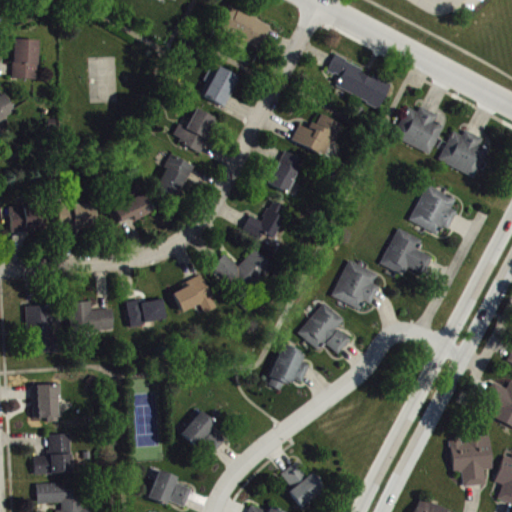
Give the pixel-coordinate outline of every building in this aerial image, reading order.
[(274,29),(232,7),(220,30),(262,52),(274,29)] [(15,81),(39,82),(41,43),(16,42),(15,81)] [(393,87),(375,79),(376,78),(337,59),(330,73),(343,79),(338,90),(382,111),(393,87)] [(242,80),(220,70),(217,76),(211,73),(205,84),(209,86),(203,98),(228,110),(242,80)] [(0,134),(3,134),(0,128),(0,124),(18,115),(8,96),(0,99),(0,134)] [(434,157),(445,128),(437,125),(440,117),(422,110),(420,115),(408,111),(396,142),(434,157)] [(219,121),(197,112),(189,130),(180,127),(174,142),(204,155),(219,121)] [(293,145),(327,159),(341,126),(322,118),(318,128),(313,125),(310,132),(300,128),(293,145)] [(477,181),(490,153),(482,148),(485,142),(467,133),(464,139),(455,134),(441,164),(477,181)] [(271,188),(291,196),(304,162),(285,154),(271,188)] [(196,169),(174,158),(158,189),(179,201),(196,169)] [(450,232),(460,215),(453,211),(458,202),(430,187),(411,224),(439,238),(444,229),(450,232)] [(129,195),(132,201),(114,210),(122,225),(134,219),(137,224),(154,215),(140,189),(129,195)] [(286,221),(282,219),(287,209),(275,203),(264,226),(251,220),(246,232),(275,245),(286,221)] [(95,206),(58,209),(59,232),(96,230),(95,206)] [(13,235),(46,234),(46,209),(12,210),(13,235)] [(424,243),(400,231),(382,268),(405,279),(410,271),(425,278),(434,260),(419,253),(424,243)] [(240,270),(226,257),(214,270),(246,300),(275,269),(257,252),(240,270)] [(333,299),(361,314),(366,304),(372,308),(382,290),(375,287),(380,278),(352,263),(333,299)] [(218,311),(203,278),(183,287),(185,292),(174,296),(183,315),(202,307),(206,316),(218,311)] [(167,324),(164,302),(128,307),(131,330),(167,324)] [(115,312),(94,312),(94,305),(74,306),(74,326),(85,326),(85,333),(116,332),(115,312)] [(300,337),(320,353),(326,345),(340,357),(353,342),(340,331),(346,323),(325,306),(300,337)] [(30,309),(32,356),(56,356),(54,308),(30,309)] [(312,368),(302,364),(306,356),(285,347),(268,388),(285,395),(291,380),(304,386),(312,368)] [(35,422),(61,421),(60,387),(34,388),(35,422)] [(199,449),(217,426),(202,414),(184,437),(199,449)] [(216,457),(227,443),(215,432),(203,447),(216,457)] [(36,460),(36,478),(73,476),(72,437),(50,438),(51,460),(36,460)] [(464,490),(487,488),(486,473),(493,472),(491,441),(451,444),(454,475),(463,474),(464,490)] [(291,494),(300,509),(326,493),(315,475),(309,479),(300,465),(282,476),(293,492),(291,494)] [(193,491),(177,486),(180,479),(159,473),(150,503),(169,508),(170,505),(187,510),(193,491)] [(38,487),(39,508),(58,507),(57,511),(89,511),(89,492),(66,492),(66,486),(38,487)] [(450,511),(421,502),(417,511),(450,511)]
